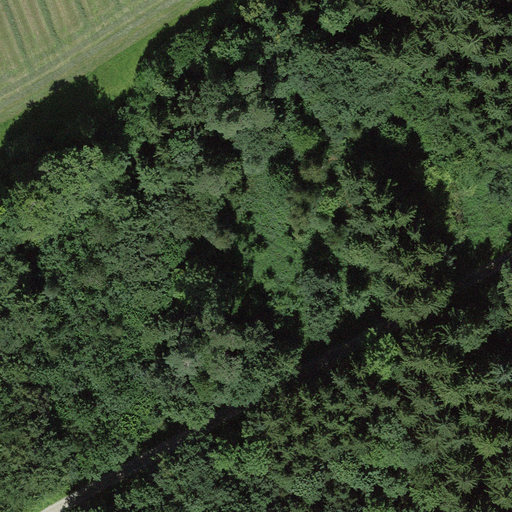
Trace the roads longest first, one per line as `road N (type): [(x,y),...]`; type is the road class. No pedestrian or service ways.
road 1 (track): [(57,511),(511,262)]
road 2 (track): [(194,0),(0,111)]
